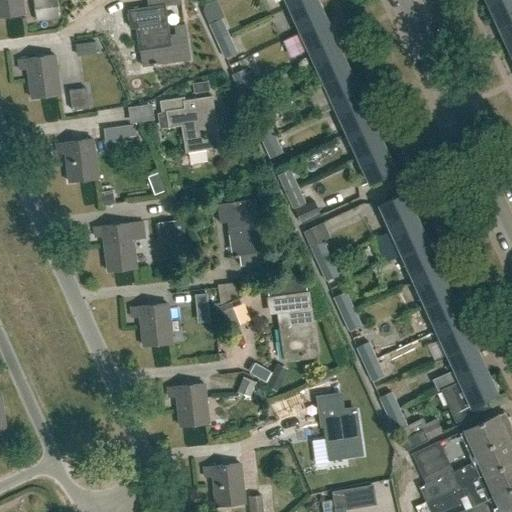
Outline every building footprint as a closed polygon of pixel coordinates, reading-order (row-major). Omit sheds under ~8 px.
[(0,0),(0,17),(22,15),(19,0),(0,0)] [(32,0),(35,22),(59,18),(57,0),(32,0)] [(168,35),(164,6),(181,4),(180,0),(146,0),(148,8),(128,11),(130,29),(136,28),(139,51),(142,66),(190,60),(185,24),(173,26),(174,34),(168,35)] [(304,0),(288,7),(300,32),(325,20),(315,0),(304,0)] [(511,0),(496,0),(487,4),(499,29),(511,22),(511,0)] [(229,36),(222,19),(208,25),(216,42),(229,36)] [(336,45),(325,20),(300,32),(311,57),(336,45)] [(511,53),(511,22),(499,29),(510,54),(511,53)] [(229,36),(216,42),(224,59),(237,53),(229,36)] [(336,45),(311,57),(322,82),(348,70),(336,45)] [(58,95),(53,56),(18,60),(19,70),(27,69),(31,98),(58,95)] [(239,92),(252,86),(244,69),(231,75),(239,92)] [(359,95),(348,70),(322,82),(334,107),(359,95)] [(194,94),(209,92),(207,82),(192,84),(194,94)] [(252,86),(239,92),(247,109),(260,103),(252,86)] [(70,110),(86,108),(84,88),(67,90),(70,110)] [(370,120),(359,95),(334,107),(345,132),(370,120)] [(183,98),(164,101),(165,112),(168,128),(180,126),(182,140),(184,153),(219,148),(216,131),(211,96),(183,100),(183,98)] [(262,142),(275,136),(267,119),(254,125),(262,142)] [(382,145),(370,120),(345,132),(356,157),(382,145)] [(275,136),(262,142),(270,159),(283,153),(275,136)] [(96,179),(91,140),(56,144),(57,153),(65,152),(68,182),(96,179)] [(394,171),(382,145),(356,157),(368,182),(394,171)] [(285,194),(298,188),(290,169),(277,175),(285,194)] [(298,188),(285,194),(292,210),(295,209),(300,221),(318,212),(314,203),(307,206),(298,188)] [(378,204),(390,230),(415,218),(404,193),(378,204)] [(262,252),(254,199),(232,203),(217,205),(220,224),(226,223),(231,257),(234,256),(234,258),(237,257),(237,256),(238,256),(239,267),(264,263),(262,252)] [(415,218),(390,230),(401,255),(427,243),(415,218)] [(143,238),(141,222),(94,228),(95,237),(103,236),(107,271),(134,268),(131,240),(143,238)] [(318,265),(331,259),(323,242),(310,248),(318,265)] [(427,243),(401,255),(412,280),(438,268),(427,243)] [(331,259),(318,265),(326,282),(339,276),(331,259)] [(274,275),(297,272),(295,260),(272,264),(274,275)] [(438,268),(412,280),(424,305),(449,293),(438,268)] [(306,292),(303,273),(283,282),(284,285),(266,287),(267,297),(265,297),(268,315),(278,313),(284,359),(315,355),(306,292)] [(228,277),(209,280),(211,294),(230,291),(228,277)] [(341,316),(355,310),(346,292),(333,298),(341,316)] [(206,293),(194,294),(195,310),(207,308),(206,293)] [(449,293),(424,305),(435,330),(461,318),(449,293)] [(167,315),(166,305),(130,308),(131,317),(139,316),(142,346),(170,343),(169,336),(182,335),(180,313),(167,315)] [(360,308),(355,310),(341,316),(348,332),(361,326),(367,323),(360,308)] [(461,318),(435,330),(446,355),(472,343),(461,318)] [(363,365),(384,356),(378,341),(370,345),(369,342),(356,348),(363,365)] [(472,343),(446,355),(455,373),(451,375),(454,381),(458,380),(484,368),(472,343)] [(384,356),(363,365),(371,382),(384,376),(383,374),(391,370),(384,356)] [(484,368),(458,380),(454,381),(455,381),(440,388),(440,389),(445,387),(452,401),(447,403),(455,420),(482,408),(481,405),(486,403),(484,399),(495,394),(484,368)] [(311,375),(313,384),(332,381),(330,371),(311,375)] [(206,423),(202,385),(167,388),(168,397),(176,396),(179,426),(206,423)] [(314,416),(339,409),(332,386),(308,393),(314,416)] [(386,415),(399,409),(392,392),(378,398),(386,415)] [(277,423),(287,420),(278,401),(269,406),(277,423)] [(399,409),(386,415),(394,432),(407,426),(399,409)] [(336,422),(324,424),(329,459),(360,454),(353,410),(335,412),(336,422)] [(511,434),(511,430),(511,431),(511,430),(511,427),(507,417),(504,418),(501,413),(458,433),(468,455),(511,434)] [(422,431),(400,441),(404,451),(427,441),(422,431)] [(511,434),(468,455),(472,463),(452,472),(419,488),(426,501),(478,477),(511,461),(511,434)] [(438,442),(412,454),(417,465),(443,453),(438,442)] [(423,477),(448,465),(443,453),(417,465),(423,477)] [(511,461),(478,477),(488,499),(511,487),(511,461)] [(243,503),(239,464),(203,468),(204,477),(212,476),(215,506),(243,503)] [(466,495),(471,507),(488,499),(478,477),(426,501),(430,511),(437,511),(464,500),(463,496),(466,495)] [(511,511),(511,487),(488,499),(471,507),(459,511),(490,511),(493,511),(511,511)] [(359,490),(331,494),(332,500),(333,509),(344,507),(345,511),(362,509),(359,490)] [(249,511),(277,511),(277,509),(288,508),(286,493),(248,497),(249,511)] [(322,511),(333,511),(333,509),(332,500),(322,502),(323,511),(322,511)]
